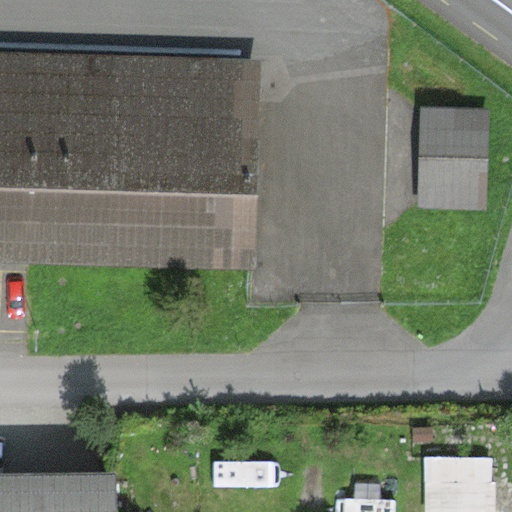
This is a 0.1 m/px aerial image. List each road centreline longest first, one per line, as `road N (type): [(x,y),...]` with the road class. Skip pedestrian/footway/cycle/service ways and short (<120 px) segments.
road 1 (unclassified): [(0,371),(511,370)]
road 2 (unknown): [(286,0),(315,33),(332,143),(347,370)]
